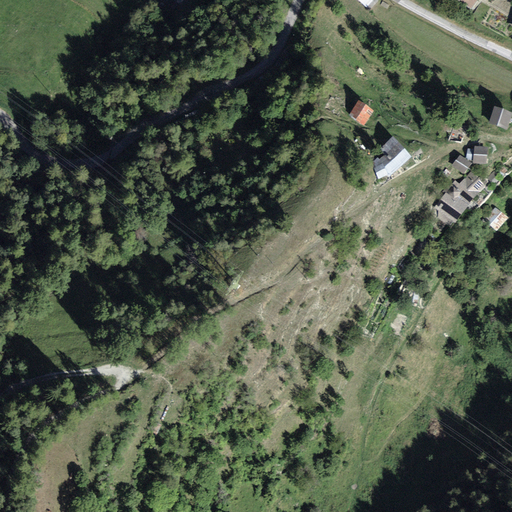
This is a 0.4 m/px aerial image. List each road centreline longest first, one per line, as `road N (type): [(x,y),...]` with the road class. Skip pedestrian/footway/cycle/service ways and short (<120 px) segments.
road 1 (unclassified): [(298,0),(262,66),(147,124),(101,159),(46,159),(0,119)]
road 2 (unclassified): [(511,54),(404,0)]
